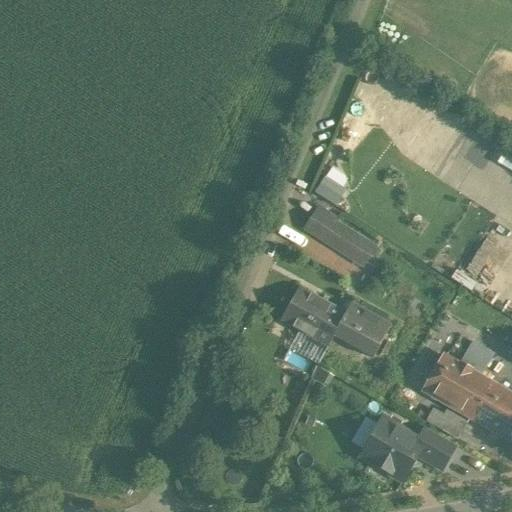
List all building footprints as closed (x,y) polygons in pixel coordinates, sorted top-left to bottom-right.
[(511,137),(509,136),(497,155),(511,164),(511,137)] [(321,194),(344,206),(356,183),(334,170),(321,194)] [(311,219),(331,232),(336,224),(338,222),(317,209),(311,219)] [(304,229),(324,242),(331,232),(311,219),(304,229)] [(375,249),(336,224),(331,232),(324,242),(363,267),(375,249)] [(344,315),(296,288),(279,319),(299,331),(329,348),(336,337),(348,317),(344,315)] [(344,315),(348,317),(336,337),(373,359),(392,327),(351,303),(344,315)] [(317,366),(329,348),(299,331),(288,349),(317,366)] [(469,372),(480,378),(494,355),(472,342),(459,364),(459,365),(459,364),(470,370),(469,372)] [(459,365),(442,356),(423,391),(511,442),(511,396),(480,378),(469,372),(470,370),(459,364),(459,365)] [(426,422),(436,428),(443,415),(433,409),(426,422)] [(457,440),(467,423),(446,410),(443,415),(436,428),(457,440)] [(382,420),(360,457),(402,481),(416,456),(424,444),(417,440),(382,420)] [(424,428),(417,440),(424,444),(416,456),(441,470),(455,446),(424,428)]
